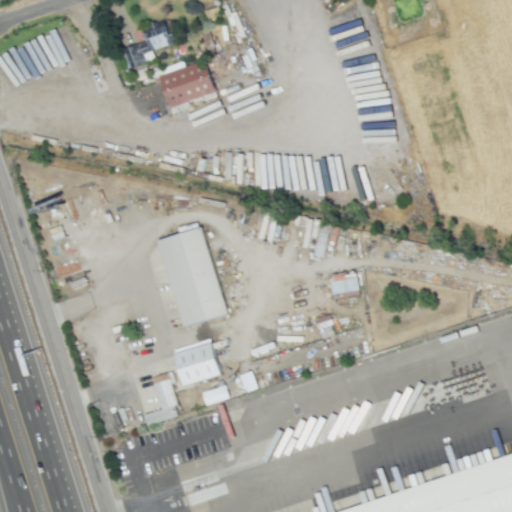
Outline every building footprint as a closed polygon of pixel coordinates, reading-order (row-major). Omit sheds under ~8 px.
[(173,43),(166,19),(141,27),(145,41),(119,50),(125,69),(154,59),(151,50),(173,43)] [(214,92),(203,60),(159,76),(170,107),(214,92)] [(162,241),(208,226),(234,311),(189,325),(162,241)] [(330,282),(333,294),(358,289),(356,277),(330,282)] [(177,355),(214,343),(224,375),(187,386),(177,355)] [(180,416),(169,372),(152,377),(160,410),(144,414),(146,424),(180,416)] [(343,511),(511,456),(511,511),(343,511)]
